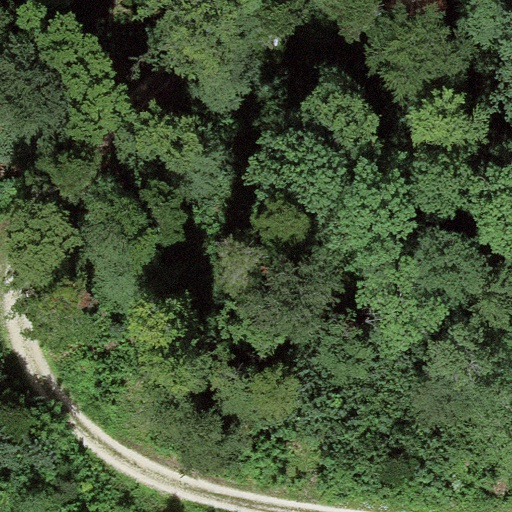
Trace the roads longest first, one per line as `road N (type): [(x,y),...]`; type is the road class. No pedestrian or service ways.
road 1 (track): [(0,237),(149,93),(333,0)]
road 2 (track): [(308,511),(147,482),(48,400),(0,341)]
